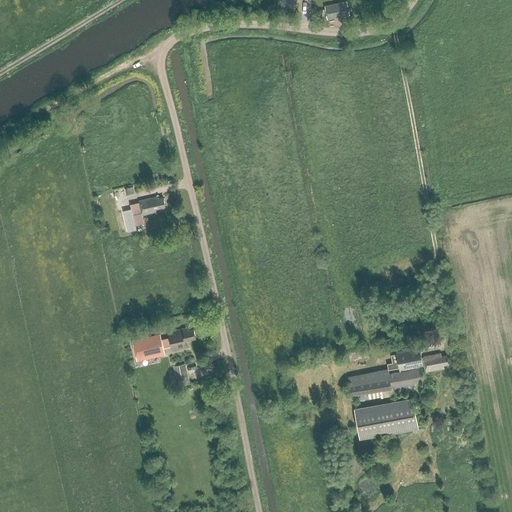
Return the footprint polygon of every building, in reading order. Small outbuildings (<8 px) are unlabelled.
[(296,0),(278,0),(277,8),(294,11),(296,0)] [(347,1),(325,6),(327,19),(349,15),(347,1)] [(133,187),(126,189),(127,195),(135,193),(133,187)] [(159,198),(159,197),(140,201),(140,203),(131,205),(132,209),(119,212),(124,233),(129,232),(128,225),(136,223),(136,226),(145,224),(143,214),(156,212),(155,209),(165,206),(163,197),(159,198)] [(169,332),(170,337),(161,339),(160,334),(132,339),(136,361),(165,355),(163,348),(172,346),(173,351),(186,348),(185,340),(195,338),(194,329),(190,330),(188,328),(169,332)] [(443,365),(448,365),(447,355),(441,356),(441,353),(421,356),(420,348),(397,352),(400,369),(423,365),(424,371),(425,371),(444,368),(443,365)] [(173,366),(178,386),(189,383),(185,363),(173,366)] [(393,388),(394,394),(413,391),(412,385),(425,383),(422,368),(389,374),(388,368),(348,376),(352,396),(356,395),(357,401),(369,398),(368,393),(393,388)] [(418,428),(413,397),(354,408),(360,439),(418,428)]
